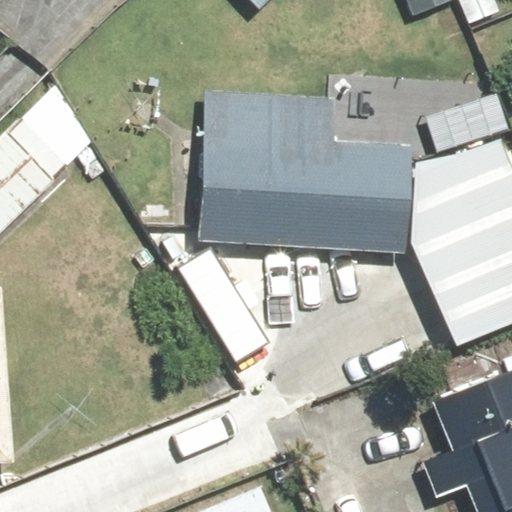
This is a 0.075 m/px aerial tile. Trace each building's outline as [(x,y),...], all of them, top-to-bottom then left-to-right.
[(0,235),(92,144),(59,87),(0,145),(0,235)] [(198,96),(189,245),(397,257),(403,150),(328,146),(331,103),(198,96)] [(0,469),(8,469),(0,337),(0,469)] [(511,511),(511,372),(425,407),(443,453),(413,465),(428,501),(458,490),(466,511),(511,511)] [(275,511),(265,486),(202,511),(275,511)]
